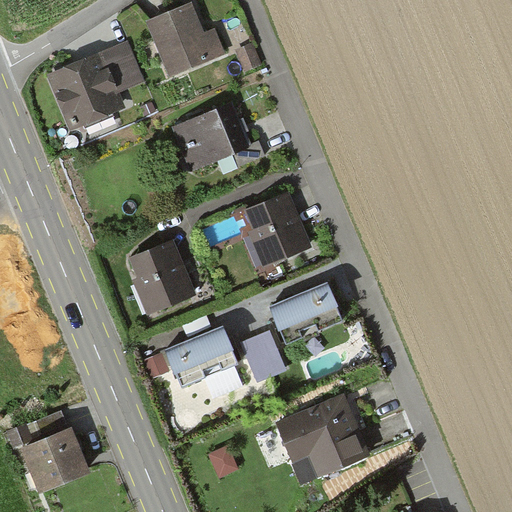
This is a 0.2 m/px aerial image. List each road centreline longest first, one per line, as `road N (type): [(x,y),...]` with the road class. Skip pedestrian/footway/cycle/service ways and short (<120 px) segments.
road 1 (residential): [(253,0),(458,511)]
road 2 (secondary): [(0,105),(166,511)]
road 3 (residential): [(0,68),(119,0)]
